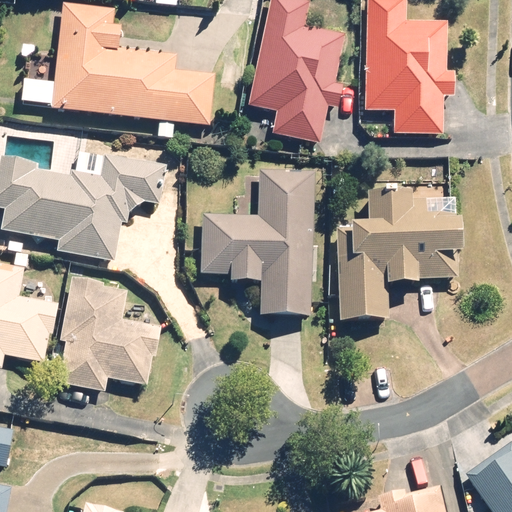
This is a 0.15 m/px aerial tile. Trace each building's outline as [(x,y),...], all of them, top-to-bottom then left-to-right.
[(311,2),(299,0),(271,0),(252,106),(281,112),(277,135),(323,144),(330,108),(342,110),(347,85),(339,84),(348,37),(306,29),(311,2)] [(410,0),(370,0),(365,111),(398,113),(397,135),(446,137),(448,98),(459,99),(460,73),(451,72),(453,25),(410,23),(410,0)] [(54,109),(162,123),(160,137),(175,139),(177,125),(211,129),(218,78),(178,73),(180,58),(123,50),(126,26),(113,24),(115,13),(67,7),(57,84),(27,80),(24,102),(54,105),(54,109)] [(0,209),(8,211),(4,235),(62,244),(61,254),(118,263),(124,225),(133,227),(135,213),(148,203),(163,206),(171,159),(129,152),(128,160),(107,156),(104,178),(41,167),(41,165),(7,159),(2,187),(0,186),(0,209)] [(313,316),(315,172),(262,171),(262,219),(207,218),(206,274),(237,275),(237,282),(267,282),(267,315),(313,316)] [(415,193),(373,195),(374,223),(338,225),(343,321),(392,319),(391,288),(427,286),(426,280),(463,278),(462,256),(470,256),(468,214),(432,216),(432,201),(416,202),(415,193)] [(0,370),(5,371),(7,357),(48,363),(52,334),(58,335),(62,304),(23,298),(27,270),(3,266),(4,261),(0,260),(0,370)] [(69,343),(62,385),(109,393),(111,380),(150,386),(155,358),(159,359),(165,328),(125,322),(129,295),(92,289),(93,281),(76,278),(65,342),(69,343)] [(0,511),(5,511),(8,498),(15,500),(18,487),(0,483),(0,469),(7,471),(16,429),(0,425),(0,511)] [(511,511),(511,444),(470,475),(496,511),(511,511)] [(449,511),(446,497),(422,502),(419,489),(338,507),(339,511),(449,511)]
